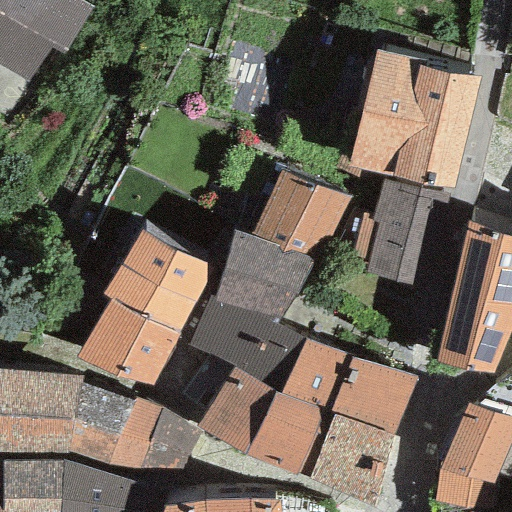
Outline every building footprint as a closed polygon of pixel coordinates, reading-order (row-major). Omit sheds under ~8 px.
[(90,10),(74,0),(0,0),(0,67),(28,84),(49,49),(61,57),(90,10)] [(480,75),(375,50),(347,167),(451,192),(480,75)] [(351,198),(279,170),(248,235),(314,262),(351,198)] [(445,195),(381,180),(373,216),(361,214),(351,258),(369,262),(366,273),(425,286),(445,195)] [(511,235),(467,223),(436,362),(492,372),(511,325),(511,235)] [(248,235),(234,229),(213,299),(280,318),(314,262),(248,235)] [(210,266),(139,231),(102,297),(109,302),(177,337),(210,266)] [(209,298),(187,345),(232,369),(274,393),(279,395),(303,339),(275,325),(280,318),(213,299),(209,298)] [(177,337),(109,302),(74,358),(150,387),(177,337)] [(416,379),(303,339),(279,395),(333,416),(392,437),(416,379)] [(0,453),(32,454),(38,372),(0,369),(0,453)] [(274,393),(232,369),(197,426),(202,430),(243,456),(308,480),(333,416),(279,395),(274,393)] [(83,376),(38,372),(32,454),(66,453),(81,382),(83,376)] [(87,458),(107,392),(81,382),(66,453),(87,458)] [(134,402),(107,392),(87,458),(106,465),(138,472),(163,409),(136,397),(134,402)] [(511,435),(511,419),(465,404),(439,470),(433,504),(491,509),(492,484),(511,435)] [(200,434),(163,409),(138,472),(180,471),(200,434)] [(392,437),(333,416),(308,480),(373,507),(392,437)] [(58,511),(62,461),(3,461),(3,511),(58,511)] [(134,511),(144,486),(62,461),(58,511),(134,511)] [(277,500),(163,507),(161,511),(333,511),(334,506),(277,500)]
